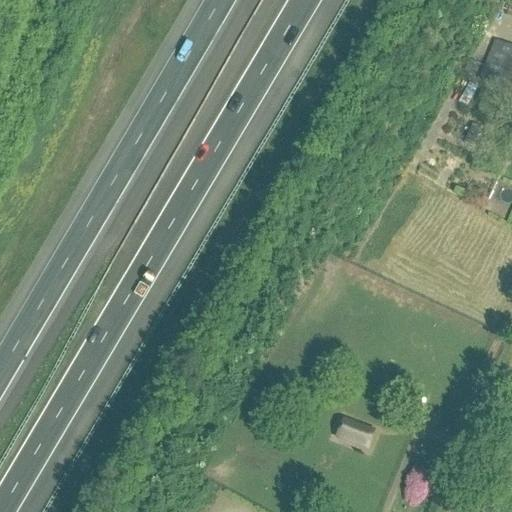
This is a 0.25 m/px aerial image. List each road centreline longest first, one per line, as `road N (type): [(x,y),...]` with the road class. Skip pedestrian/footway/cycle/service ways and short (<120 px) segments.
road 1 (motorway): [(1,511),(305,0)]
road 2 (motorway): [(219,0),(0,373)]
